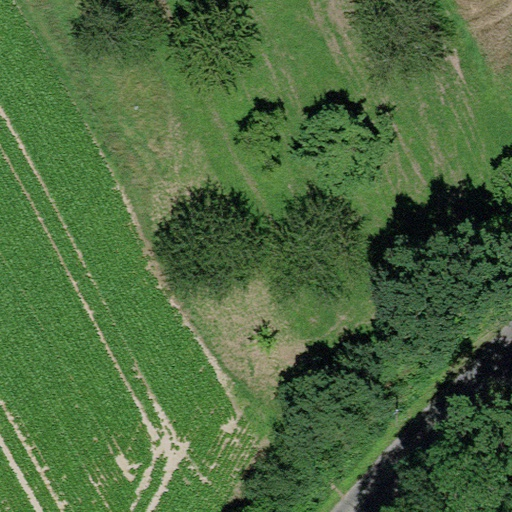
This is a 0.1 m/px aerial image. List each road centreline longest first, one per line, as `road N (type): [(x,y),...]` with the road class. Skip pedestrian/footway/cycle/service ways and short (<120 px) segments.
road 1 (tertiary): [(364,511),(511,353)]
road 2 (track): [(426,0),(511,183)]
